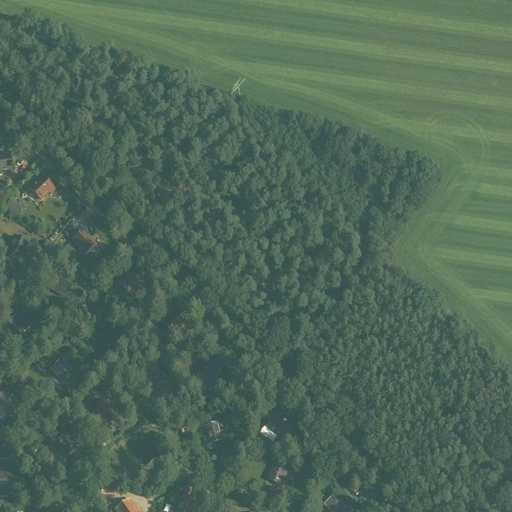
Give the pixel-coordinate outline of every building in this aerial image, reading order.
[(0,157),(0,171),(12,170),(10,156),(0,157)] [(28,189),(40,202),(49,194),(51,196),(56,191),(42,176),(28,189)] [(15,209),(11,205),(7,210),(11,214),(15,209)] [(83,229),(71,241),(85,256),(97,244),(83,229)] [(13,237),(7,251),(24,258),(30,244),(13,237)] [(136,268),(118,283),(130,297),(138,291),(141,294),(147,288),(142,282),(145,279),(136,268)] [(51,291),(66,300),(73,285),(59,277),(51,291)] [(74,296),(81,300),(85,293),(79,289),(74,296)] [(163,324),(175,336),(189,322),(177,310),(174,313),(173,313),(171,316),(163,324)] [(33,324),(20,311),(8,322),(22,335),(33,324)] [(104,323),(94,335),(107,345),(117,333),(104,323)] [(49,370),(63,383),(74,371),(61,358),(49,370)] [(141,379),(146,372),(147,372),(146,371),(141,367),(135,374),(141,379)] [(212,368),(198,374),(206,391),(220,385),(212,368)] [(172,380),(157,369),(147,382),(162,393),(172,380)] [(83,379),(89,385),(95,379),(88,373),(83,379)] [(3,391),(0,394),(0,412),(7,419),(19,405),(3,391)] [(93,413),(107,425),(118,413),(104,401),(93,413)] [(274,416),(265,427),(277,437),(272,443),(278,448),(293,430),(286,424),(285,425),(274,416)] [(220,421),(203,426),(209,446),(226,441),(220,421)] [(50,444),(61,460),(74,451),(64,436),(50,444)] [(151,442),(137,450),(147,466),(161,458),(151,442)] [(275,461),(266,480),(282,487),(291,468),(275,461)] [(292,473),(302,479),(305,475),(296,468),(292,473)] [(12,490),(12,475),(0,475),(0,496),(8,497),(8,491),(12,490)] [(333,489),(336,492),(324,504),(331,511),(352,511),(359,505),(342,488),(344,486),(340,482),(333,489)] [(187,484),(183,495),(189,497),(194,487),(187,484)] [(181,497),(175,511),(193,511),(197,504),(181,497)] [(138,511),(130,500),(117,510),(118,511),(138,511)]
